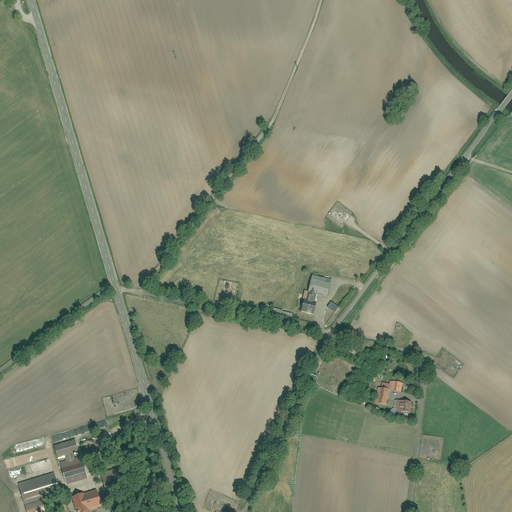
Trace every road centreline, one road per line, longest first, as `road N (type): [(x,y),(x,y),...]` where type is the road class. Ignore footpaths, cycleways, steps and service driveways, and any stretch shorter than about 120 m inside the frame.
road 1 (residential): [(329,335),(511,96)]
road 2 (tertiary): [(30,0),(114,284)]
road 3 (residential): [(329,335),(422,355),(409,511)]
road 4 (tertiary): [(116,291),(181,511)]
road 5 (residential): [(116,291),(329,335)]
road 6 (residential): [(244,511),(329,335)]
road 7 (residential): [(114,284),(0,371)]
